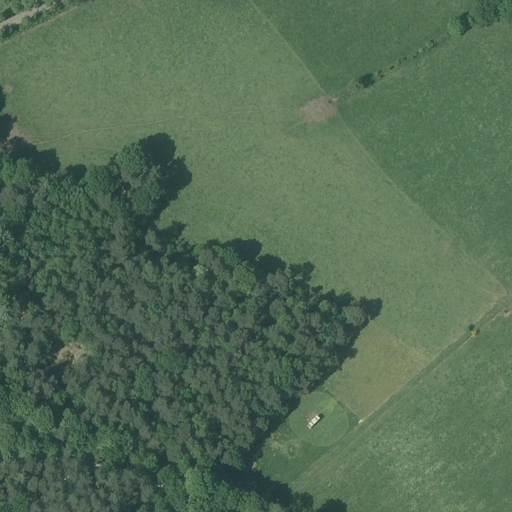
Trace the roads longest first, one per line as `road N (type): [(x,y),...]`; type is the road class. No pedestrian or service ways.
road 1 (track): [(270,511),(511,294)]
road 2 (track): [(0,427),(223,511)]
